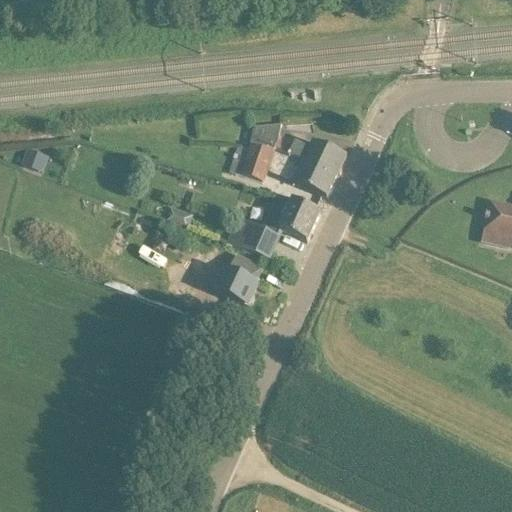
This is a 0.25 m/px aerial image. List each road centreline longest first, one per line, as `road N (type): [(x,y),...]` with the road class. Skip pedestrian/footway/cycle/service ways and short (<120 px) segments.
road 1 (residential): [(206,511),(375,137)]
road 2 (residential): [(419,94),(425,137),(444,156),(481,149),(511,111)]
road 3 (track): [(343,511),(227,458)]
